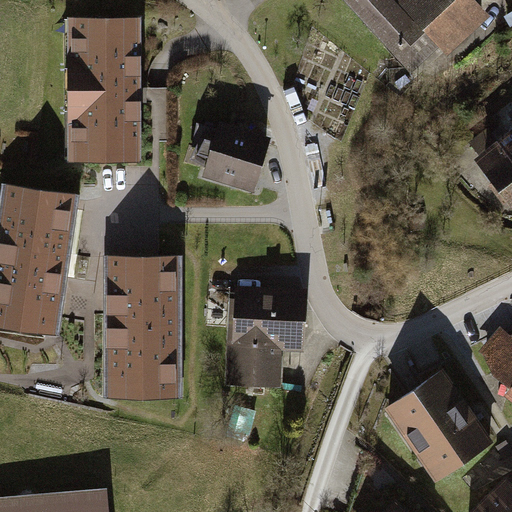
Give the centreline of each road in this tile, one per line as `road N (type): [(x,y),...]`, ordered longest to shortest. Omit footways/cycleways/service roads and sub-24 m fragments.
road 1 (residential): [(201,0),(253,49),(287,139),(319,284),(346,328),(375,342)]
road 2 (residential): [(309,511),(361,359),(375,342)]
road 3 (residential): [(375,342),(511,283)]
